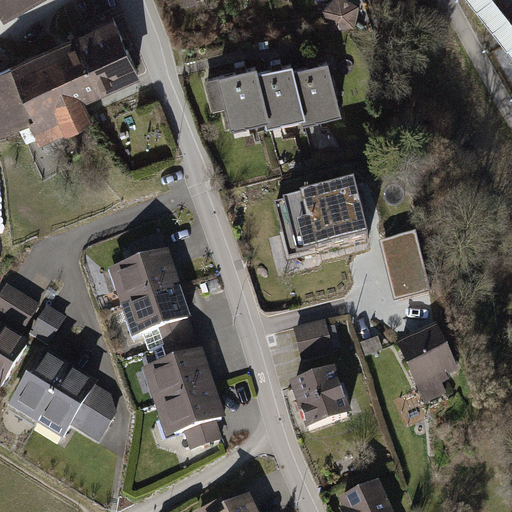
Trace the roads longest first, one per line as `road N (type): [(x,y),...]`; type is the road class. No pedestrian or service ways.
road 1 (residential): [(308,511),(131,0)]
road 2 (track): [(277,437),(142,511)]
